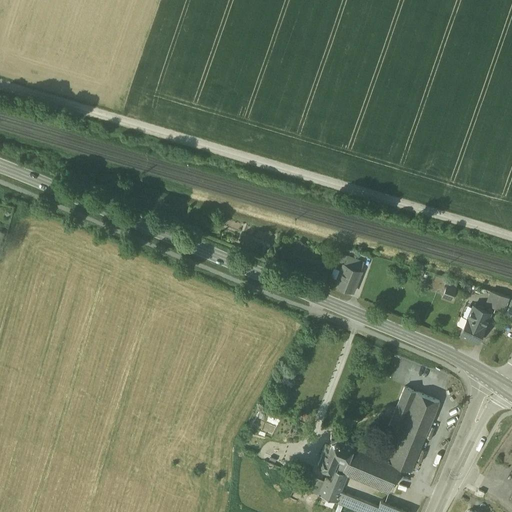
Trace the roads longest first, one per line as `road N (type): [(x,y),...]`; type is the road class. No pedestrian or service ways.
road 1 (secondary): [(499,383),(406,334),(0,165)]
road 2 (unclassified): [(511,233),(0,84)]
road 3 (unclassified): [(499,383),(435,511)]
